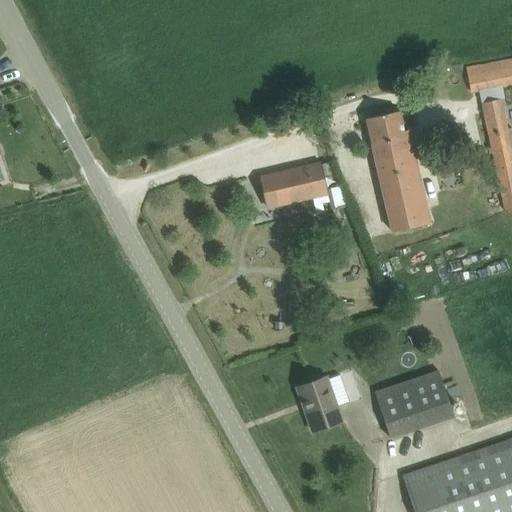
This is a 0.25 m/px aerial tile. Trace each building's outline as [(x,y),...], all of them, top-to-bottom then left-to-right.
[(479,93),(502,88),(511,85),(511,57),(466,68),(471,94),(479,93)] [(511,128),(506,130),(500,100),(481,103),(505,212),(511,210),(511,158),(510,152),(511,151),(511,128)] [(404,132),(400,111),(366,119),(392,232),(430,224),(408,131),(404,132)] [(330,192),(323,162),(263,175),(270,206),(330,192)] [(187,247),(198,254),(206,243),(195,236),(187,247)] [(454,417),(439,371),(374,393),(390,438),(454,417)] [(337,403),(348,400),(340,373),(329,376),(337,403)] [(312,432),(321,428),(341,422),(326,378),(297,388),(312,432)] [(511,511),(511,439),(402,476),(414,511),(511,511)]
